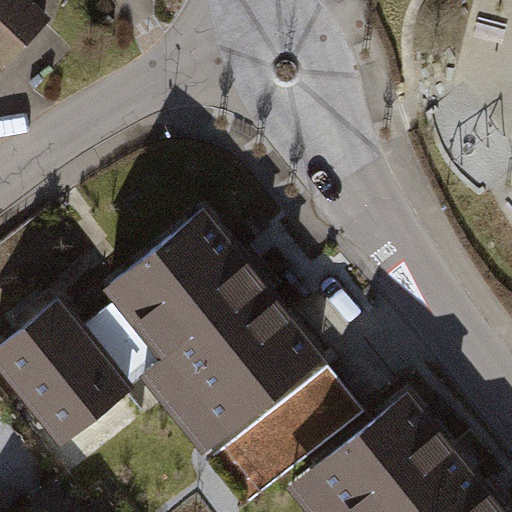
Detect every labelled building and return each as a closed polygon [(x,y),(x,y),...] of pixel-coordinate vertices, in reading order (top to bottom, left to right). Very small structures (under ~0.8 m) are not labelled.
[(60,20),(39,0),(0,0),(0,60),(10,71),(60,20)] [(209,207),(104,290),(161,361),(143,376),(210,460),(332,364),(209,207)] [(65,297),(0,348),(0,369),(62,447),(137,388),(65,297)] [(248,503),(368,410),(332,364),(210,460),(248,503)] [(511,511),(511,509),(417,389),(289,489),(307,511),(511,511)]
